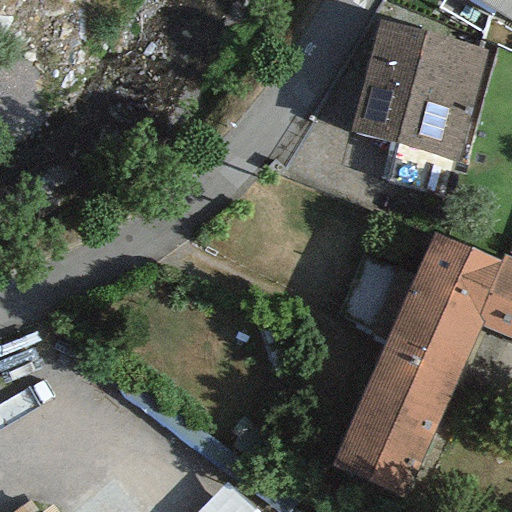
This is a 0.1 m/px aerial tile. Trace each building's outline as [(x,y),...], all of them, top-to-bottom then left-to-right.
[(511,0),(473,0),(511,23),(511,0)] [(381,21),(348,133),(458,165),(487,51),(381,21)] [(432,234),(384,353),(455,386),(482,325),(474,321),(500,262),(432,234)] [(511,259),(502,256),(500,262),(474,321),(482,325),(511,337),(511,259)] [(331,466),(403,499),(455,386),(384,353),(331,466)] [(253,511),(226,485),(198,511),(253,511)]
